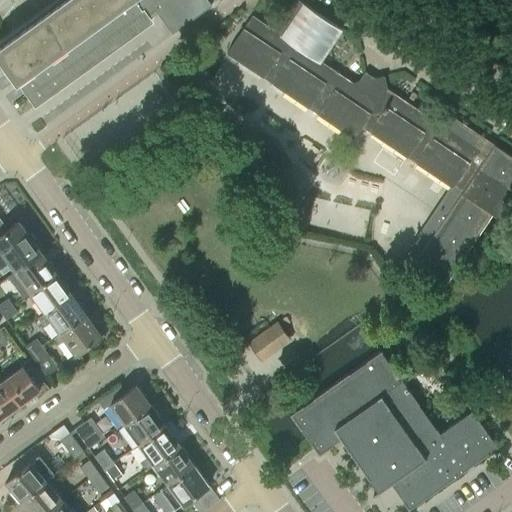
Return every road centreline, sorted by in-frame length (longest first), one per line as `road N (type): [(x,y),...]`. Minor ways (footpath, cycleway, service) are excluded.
road 1 (residential): [(151,337),(14,150)]
road 2 (residential): [(343,0),(511,113)]
road 3 (residential): [(0,448),(151,337)]
road 4 (residential): [(257,484),(151,337)]
